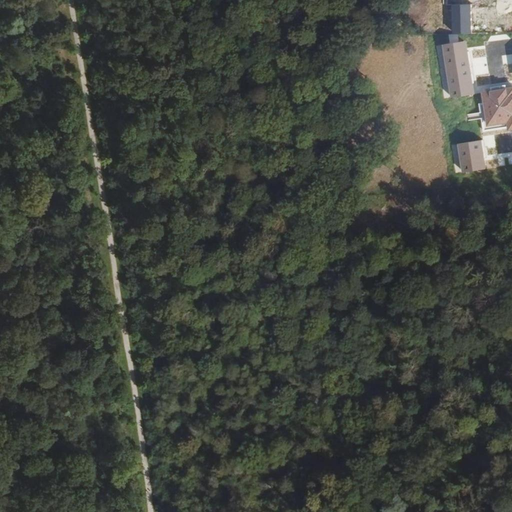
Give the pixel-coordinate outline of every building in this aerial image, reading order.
[(471,5),(450,4),(450,34),(471,34),(471,5)] [(473,95),(465,41),(442,45),(450,99),(473,95)] [(508,124),(509,130),(511,129),(511,88),(484,93),(486,106),(489,126),(508,124)] [(485,134),(509,130),(508,124),(489,126),(486,106),(481,107),(485,134)] [(481,140),(458,144),(463,173),(486,170),(481,140)]
